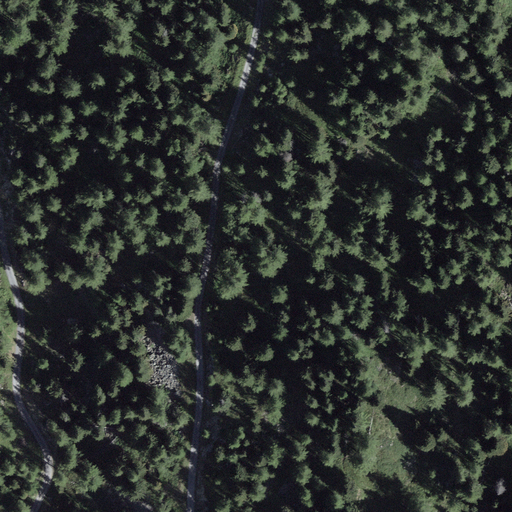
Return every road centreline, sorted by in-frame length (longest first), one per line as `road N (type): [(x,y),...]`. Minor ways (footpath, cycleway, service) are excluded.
road 1 (track): [(194,511),(198,304),(263,0)]
road 2 (track): [(0,209),(22,309),(18,389),(53,460),(37,511)]
